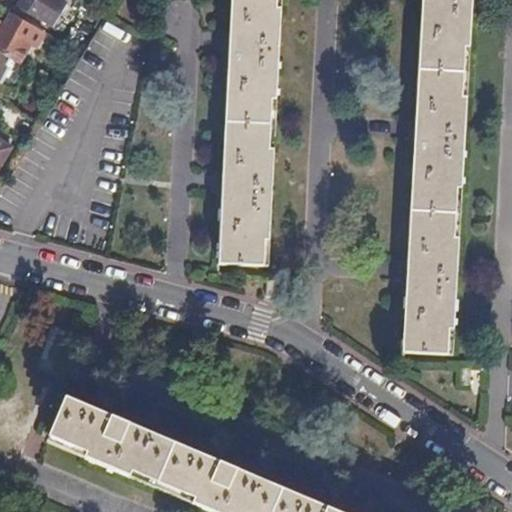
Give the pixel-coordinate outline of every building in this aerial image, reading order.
[(23,0),(18,9),(38,21),(50,0),(23,0)] [(279,0),(234,0),(220,265),(265,268),(266,244),(271,243),(276,153),(271,152),(274,102),(278,102),(283,11),(279,11),(279,0)] [(424,0),(405,354),(450,356),(451,330),(455,331),(460,240),(456,240),(459,190),(463,190),(468,100),(464,99),(467,50),(471,50),(473,0),(424,0)] [(0,54),(12,62),(21,68),(33,47),(18,38),(26,25),(11,16),(0,35),(0,54)] [(0,102),(8,107),(17,92),(7,85),(5,78),(8,73),(4,70),(4,69),(9,71),(12,62),(0,54),(0,102)] [(34,123),(41,127),(44,122),(37,118),(34,123)] [(0,144),(0,168),(10,151),(0,144)] [(336,511),(69,399),(51,439),(88,454),(86,458),(130,477),(133,473),(195,499),(193,504),(211,511),(336,511)]
